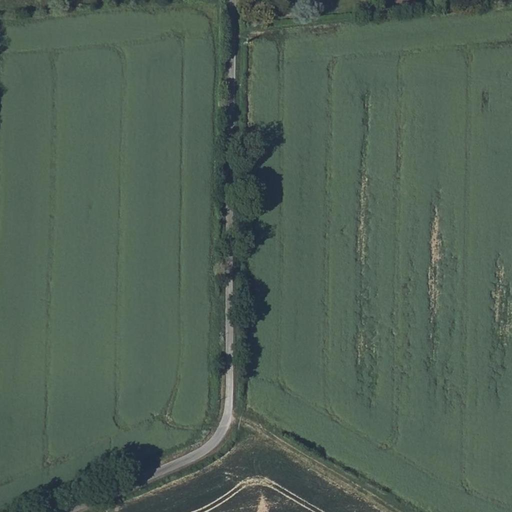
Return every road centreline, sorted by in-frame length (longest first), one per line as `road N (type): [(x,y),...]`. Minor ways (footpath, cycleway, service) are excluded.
road 1 (residential): [(233,0),(226,428),(202,453),(68,511)]
road 2 (track): [(228,413),(394,511)]
